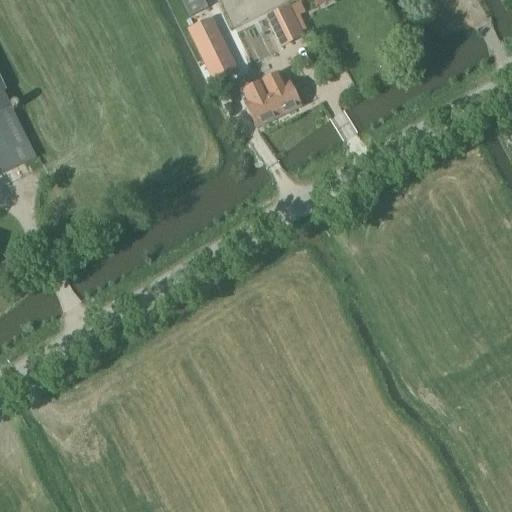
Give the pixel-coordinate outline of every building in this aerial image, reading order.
[(279,50),(302,39),(288,9),(265,21),(279,50)] [(238,77),(226,51),(211,20),(185,32),(200,63),(213,89),(238,77)] [(300,109),(287,85),(284,87),(279,76),(260,85),(278,120),(300,109)] [(256,131),(278,120),(260,85),(242,94),(247,105),(244,107),(256,131)] [(0,95),(0,175),(33,160),(0,95)]
